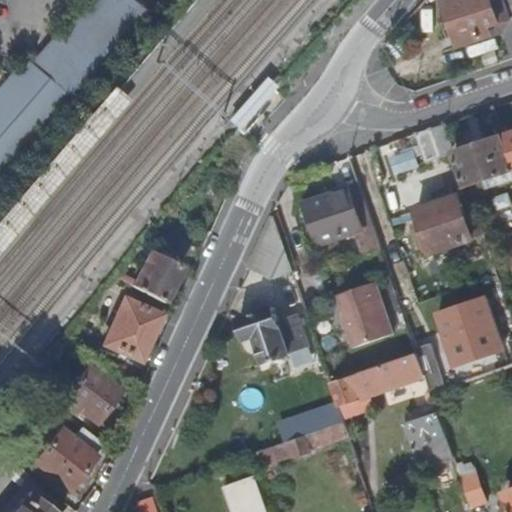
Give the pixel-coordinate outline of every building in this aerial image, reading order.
[(0,176),(81,84),(146,11),(134,0),(89,0),(31,66),(28,64),(14,81),(0,96),(0,176)] [(511,0),(444,0),(460,47),(504,33),(511,55),(511,0)] [(0,256),(131,101),(118,90),(114,86),(0,218),(0,256)] [(455,146),(447,124),(432,129),(442,158),(450,155),(455,146)] [(432,129),(417,134),(427,163),(442,158),(432,129)] [(511,154),(505,136),(455,153),(467,188),(511,172),(511,154)] [(383,250),(361,187),(308,205),(321,244),(357,232),(365,256),(378,252),(383,250)] [(511,202),(508,195),(494,200),(498,210),(511,205),(511,202)] [(460,197),(418,211),(423,227),(430,249),(432,254),(475,239),(474,238),(486,234),(480,218),(469,222),(460,197)] [(287,248),(274,212),(250,265),(277,267),(287,248)] [(423,227),(415,230),(422,251),(430,249),(423,227)] [(403,310),(383,250),(378,252),(399,311),(403,310)] [(132,286),(164,303),(181,270),(149,253),(132,286)] [(396,334),(378,282),(340,295),(350,323),(347,325),(356,348),(396,334)] [(511,355),(493,293),(437,310),(458,380),(511,364),(511,355)] [(103,345),(140,362),(162,315),(124,298),(103,345)] [(291,353),(281,322),(276,308),(240,320),(247,341),(257,338),(266,364),(292,355),(291,353)] [(300,316),(281,322),(291,353),(310,346),(300,316)] [(432,344),(417,349),(419,353),(425,373),(440,367),(432,344)] [(419,353),(333,383),(340,406),(427,376),(425,373),(419,353)] [(89,366),(64,399),(95,424),(121,390),(89,366)] [(442,390),(448,388),(440,367),(425,373),(427,376),(433,393),(442,390)] [(0,407),(10,395),(0,386),(0,407)] [(442,390),(433,393),(435,400),(444,396),(442,390)] [(439,413),(406,425),(422,469),(455,457),(439,413)] [(346,423),(306,437),(310,449),(350,435),(346,423)] [(60,428),(31,465),(68,493),(96,456),(95,456),(104,445),(81,428),(73,438),(60,428)] [(306,437),(291,442),(295,454),(296,456),(311,451),(310,449),(306,437)] [(291,442),(251,455),(255,468),(295,454),(291,442)] [(24,457),(7,443),(3,454),(17,465),(24,457)] [(0,459),(0,491),(11,478),(19,486),(28,474),(17,465),(3,454),(0,459)] [(463,462),(457,465),(462,479),(478,473),(476,467),(472,463),(464,465),(463,462)] [(422,469),(399,477),(404,492),(427,484),(422,469)] [(478,473),(462,479),(472,508),(488,502),(478,473)] [(270,511),(260,483),(235,491),(242,511),(270,511)] [(54,511),(28,492),(12,511),(54,511)] [(364,492),(358,494),(362,507),(368,505),(364,492)] [(158,511),(154,498),(140,502),(143,511),(158,511)]
